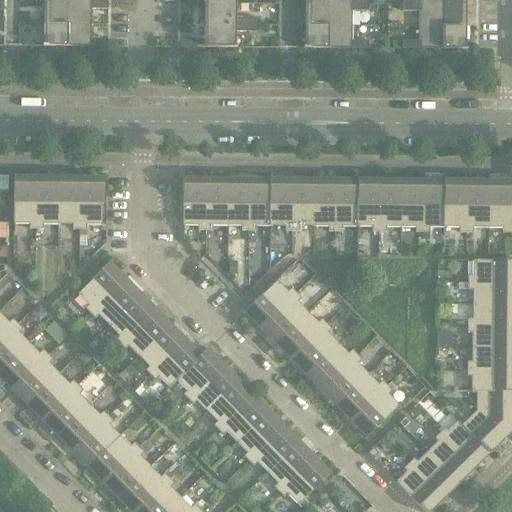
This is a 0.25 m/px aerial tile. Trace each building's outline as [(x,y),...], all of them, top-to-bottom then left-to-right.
[(45,3),(44,25),(92,25),(92,10),(108,10),(108,4),(45,3)] [(205,4),(205,26),(259,26),(259,20),(236,19),(236,5),(205,4)] [(306,5),(305,27),(352,27),(353,12),(369,12),(369,6),(306,5)] [(466,6),(402,6),(402,12),(419,13),(419,28),(466,28),(466,6)] [(92,25),(44,25),(44,48),(108,48),(108,40),(91,40),(92,25)] [(259,26),(205,26),(205,41),(181,41),(181,49),(235,49),(236,33),(259,33),(259,26)] [(352,27),(305,27),(305,50),(369,50),(369,42),(352,42),(352,27)] [(466,28),(419,28),(419,43),(402,43),(402,50),(466,51),(466,28)] [(29,230),(36,231),(37,179),(14,179),(14,225),(29,225),(29,230)] [(37,179),(36,231),(43,231),(43,226),(58,226),(58,179),(37,179)] [(58,179),(58,226),(73,226),(73,231),(80,231),(80,179),(58,179)] [(80,179),(80,231),(87,231),(87,226),(102,226),(103,180),(80,179)] [(198,232),(206,232),(206,180),(184,180),(183,227),(199,227),(198,232)] [(206,180),(206,232),(213,232),(213,227),(227,227),(228,181),(206,180)] [(228,181),(227,227),(242,227),(242,232),(249,232),(249,181),(228,181)] [(249,181),(249,232),(256,232),(256,227),(271,227),(271,181),(249,181)] [(271,181),(271,227),(285,227),(285,232),(292,232),(293,181),(271,181)] [(293,181),(292,232),(299,233),(299,228),(314,228),(315,181),(293,181)] [(315,181),(314,228),(329,228),(329,233),(336,233),(336,181),(315,181)] [(336,181),(336,233),(343,233),(343,228),(358,228),(358,182),(336,181)] [(358,182),(358,228),(373,228),(373,233),(380,233),(380,182),(358,182)] [(380,182),(380,233),(386,233),(386,228),(401,228),(402,182),(380,182)] [(402,182),(401,228),(416,228),(416,233),(423,233),(423,182),(402,182)] [(423,182),(423,233),(430,234),(430,229),(445,229),(445,182),(423,182)] [(445,182),(445,229),(459,229),(459,234),(466,234),(467,182),(445,182)] [(467,182),(466,234),(473,234),(473,229),(488,229),(489,183),(467,182)] [(489,183),(488,229),(503,229),(503,234),(510,234),(510,183),(489,183)] [(8,224),(0,224),(0,239),(8,239),(8,224)] [(468,277),(468,284),(511,284),(511,261),(473,261),(473,277),(468,277)] [(85,310),(90,315),(126,280),(110,264),(78,295),(89,306),(85,310)] [(126,280),(90,315),(95,320),(98,316),(109,327),(141,295),(126,280)] [(245,313),(261,330),(297,294),(292,289),(288,293),(277,282),(245,313)] [(511,284),(468,284),(468,291),(473,291),(473,305),(511,305),(511,284)] [(297,294),(261,330),(276,345),(308,313),(298,303),(301,299),(297,294)] [(141,295),(109,327),(119,337),(115,341),(120,346),(156,311),(141,295)] [(468,320),(468,327),(511,327),(511,305),(473,305),(473,320),(468,320)] [(156,311),(120,346),(125,351),(129,347),(139,358),(171,326),(156,311)] [(308,313),(276,345),(291,360),(327,325),(322,320),(318,324),(308,313)] [(0,314),(0,342),(18,325),(13,320),(9,324),(0,314)] [(54,322),(44,331),(53,340),(62,331),(54,322)] [(18,325),(0,342),(0,372),(29,344),(19,334),(23,330),(18,325)] [(327,325),(291,360),(306,376),(338,344),(328,334),(332,330),(327,325)] [(171,326),(139,358),(149,368),(146,371),(150,376),(186,341),(171,326)] [(511,327),(468,327),(467,334),(472,334),(472,349),(511,348),(511,327)] [(186,341),(150,376),(155,382),(159,378),(170,389),(177,382),(176,382),(202,357),(201,357),(186,341)] [(29,344),(0,372),(0,378),(12,391),(48,356),(43,351),(40,355),(29,344)] [(338,344),(306,376),(321,391),(357,356),(352,351),(349,355),(338,344)] [(467,363),(467,370),(511,370),(511,348),(472,349),(472,363),(467,363)] [(176,382),(177,382),(187,392),(183,396),(188,401),(224,366),(208,350),(201,357),(202,357),(176,382)] [(85,351),(77,359),(82,363),(88,364),(93,359),(85,351)] [(48,356),(12,391),(27,406),(60,375),(49,364),(53,361),(48,356)] [(357,356),(321,391),(336,407),(369,375),(358,365),(362,361),(357,356)] [(224,366),(188,401),(193,406),(197,402),(207,413),(239,381),(224,366)] [(511,370),(467,370),(467,377),(472,377),(472,393),(477,393),(477,392),(511,392),(511,370)] [(60,375),(27,406),(43,422),(78,387),(73,382),(70,385),(60,375)] [(369,375),(336,407),(351,422),(387,387),(382,382),(379,385),(369,375)] [(239,381),(207,413),(217,423),(214,427),(218,432),(254,397),(239,381)] [(78,387),(43,422),(58,437),(90,406),(80,395),(83,392),(78,387)] [(387,387),(351,422),(367,438),(400,407),(389,396),(392,392),(387,387)] [(477,393),(476,412),(511,427),(511,392),(477,392),(477,393)] [(254,397),(218,432),(223,437),(227,433),(237,444),(269,412),(254,397)] [(90,406),(58,437),(73,453),(109,418),(104,413),(100,416),(90,406)] [(269,412),(237,444),(248,454),(244,457),(249,462),(285,427),(269,412)] [(511,427),(476,412),(463,425),(462,426),(491,455),(511,433),(511,427)] [(109,418),(73,453),(88,468),(120,437),(110,426),(113,423),(109,418)] [(445,429),(440,434),(475,470),(491,455),(462,426),(463,425),(460,422),(448,433),(445,429)] [(285,427),(249,462),(254,467),(257,464),(268,474),(300,443),(285,427)] [(438,443),(428,453),(460,485),(475,470),(440,434),(435,439),(438,443)] [(120,437),(88,468),(103,484),(139,449),(134,444),(131,447),(120,437)] [(147,441),(139,449),(144,454),(146,455),(154,448),(147,441)] [(300,443),(268,474),(278,485),(274,488),(280,494),(315,458),(300,443)] [(139,449),(103,484),(119,499),(151,468),(141,457),(144,454),(139,449)] [(414,460),(409,464),(444,500),(460,485),(428,453),(418,463),(414,460)] [(315,458),(280,494),(284,498),(288,495),(298,506),(331,474),(315,458)] [(432,511),(444,500),(409,464),(404,469),(408,473),(396,484),(424,511),(432,511)] [(151,468),(119,499),(131,511),(136,511),(169,480),(165,475),(161,478),(151,468)] [(169,480),(136,511),(167,511),(181,499),(171,488),(174,485),(169,480)] [(181,499),(167,511),(198,511),(200,510),(195,505),(191,509),(181,499)]
